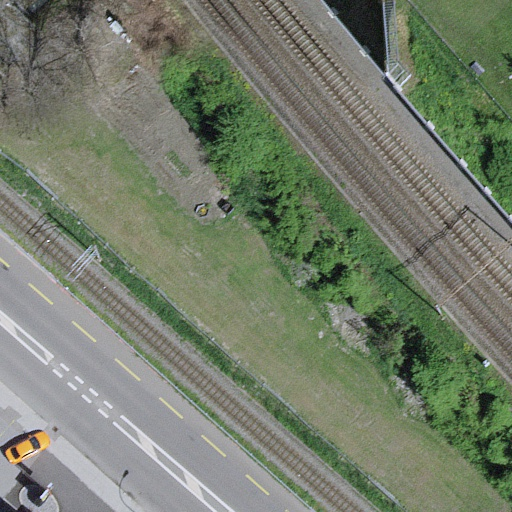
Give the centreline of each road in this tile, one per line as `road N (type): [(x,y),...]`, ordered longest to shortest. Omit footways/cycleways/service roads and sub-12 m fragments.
road 1 (primary): [(263,511),(0,284)]
road 2 (primary): [(0,350),(181,511)]
